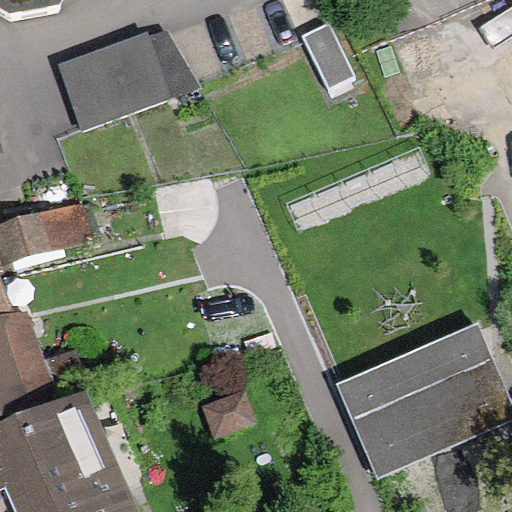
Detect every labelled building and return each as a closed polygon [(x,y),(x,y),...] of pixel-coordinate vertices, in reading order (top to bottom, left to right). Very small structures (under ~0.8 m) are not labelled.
[(0,0),(0,15),(11,23),(61,13),(68,0),(0,0)] [(306,40),(329,88),(353,76),(330,28),(306,40)] [(150,40),(148,37),(61,69),(86,133),(171,102),(204,93),(172,34),(150,40)] [(85,205),(0,228),(0,253),(5,271),(96,245),(85,205)] [(0,321),(10,318),(0,287),(0,321)] [(0,438),(67,409),(30,314),(10,318),(0,321),(0,438)] [(511,424),(511,400),(481,330),(343,385),(382,478),(511,424)] [(258,425),(245,393),(203,409),(216,442),(258,425)] [(0,511),(137,511),(87,400),(67,409),(0,438),(0,511)]
